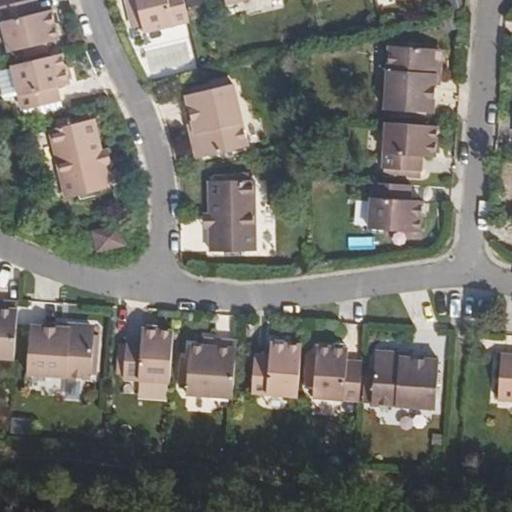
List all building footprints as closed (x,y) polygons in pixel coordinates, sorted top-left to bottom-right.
[(34,0),(13,0),(0,3),(0,22),(7,50),(57,37),(50,7),(37,10),(34,0)] [(136,6),(141,24),(186,13),(183,0),(124,0),(127,9),(136,6)] [(136,6),(127,9),(128,17),(138,14),(136,6)] [(431,112),(432,80),(433,73),(440,65),(440,54),(435,47),(385,44),(381,108),(431,112)] [(68,83),(60,51),(10,63),(21,108),(58,100),(55,85),(68,83)] [(195,128),(190,136),(194,151),(200,154),(247,142),(231,80),(184,91),(193,120),(195,128)] [(100,153),(98,142),(92,118),(49,128),(65,196),(108,185),(100,153)] [(195,128),(193,120),(186,122),(190,136),(195,128)] [(435,155),(437,124),(384,121),(380,167),(414,169),(415,154),(435,155)] [(209,178),(208,211),(208,222),(207,247),(253,249),(254,178),(209,178)] [(409,199),(410,183),(372,180),(369,226),(425,230),(427,200),(409,199)] [(123,244),(118,225),(91,231),(96,251),(123,244)] [(372,247),(371,237),(346,239),(347,250),(372,247)] [(0,360),(12,361),(16,303),(0,302),(0,360)] [(89,324),(73,324),(68,329),(60,328),(30,326),(26,377),(90,380),(94,332),(89,324)] [(168,383),(172,332),(141,330),(140,343),(124,342),(121,380),(168,383)] [(183,397),(230,399),(235,344),(211,342),(210,348),(201,348),(186,347),(183,397)] [(296,397),(300,346),(267,344),(266,357),(251,357),(249,395),(296,397)] [(310,397),(358,400),(360,363),(343,362),(344,348),(314,346),(310,397)] [(436,361),(406,360),(398,360),(390,353),(376,352),(371,358),(368,406),(433,410),(436,361)] [(511,356),(496,356),(493,402),(511,403),(511,356)]
